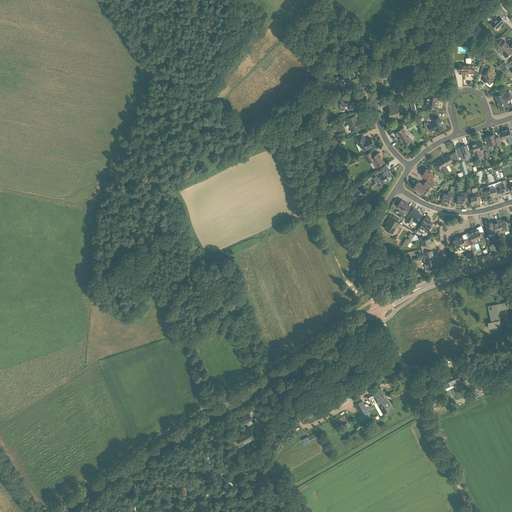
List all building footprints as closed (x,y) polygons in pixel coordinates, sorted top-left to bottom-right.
[(501,18),(505,15),(499,9),(496,12),(499,15),(491,23),(497,29),(504,21),(505,21),(501,18)] [(511,51),(511,49),(509,46),(509,47),(507,45),(508,45),(505,41),(503,43),(501,40),(494,46),(501,54),(503,53),(505,56),(508,53),(509,54),(511,51)] [(501,70),(507,64),(505,61),(499,67),(501,70)] [(472,63),(464,63),(458,63),(458,68),(460,68),(460,72),(461,72),(461,74),(468,74),(468,72),(472,72),(472,63)] [(496,73),(490,68),(484,74),(486,76),(483,80),(485,82),(486,80),(487,82),(486,83),(490,87),(493,83),(492,82),(494,80),(492,77),(496,73)] [(449,75),(446,71),(445,70),(436,79),(443,86),(451,79),(448,76),(449,75)] [(341,86),(351,83),(349,75),(339,78),(341,86)] [(404,83),(406,84),(407,77),(395,75),(392,91),(403,93),(404,83)] [(433,96),(434,92),(428,91),(426,107),(434,108),(435,104),(437,105),(438,99),(437,98),(437,96),(433,96)] [(496,96),(500,109),(508,107),(508,106),(511,105),(511,103),(511,101),(508,102),(507,100),(510,99),(508,92),(504,94),(504,93),(496,96)] [(352,100),(356,98),(355,94),(340,99),(342,105),(340,105),(341,110),(345,109),(349,108),(349,109),(354,108),(354,109),(355,109),(352,100)] [(398,103),(389,106),(389,110),(391,109),(392,111),(389,112),(390,118),(399,116),(398,108),(399,108),(398,103)] [(366,126),(363,118),(356,121),(355,116),(347,119),(352,132),(359,129),(359,128),(366,126)] [(439,117),(432,119),(433,122),(429,124),(428,122),(424,123),(425,127),(422,128),(424,131),(426,130),(426,131),(430,130),(431,131),(436,129),(436,130),(441,129),(441,127),(443,127),(441,121),(440,121),(439,117)] [(403,127),(395,132),(398,137),(399,137),(404,145),(412,140),(403,127)] [(511,135),(511,136),(510,130),(507,131),(507,129),(501,131),(503,139),(507,137),(509,144),(511,143),(511,135)] [(371,138),(366,141),(363,134),(355,137),(358,143),(356,144),(359,151),(363,149),(364,151),(375,146),(371,138)] [(499,136),(495,137),(494,134),(486,136),(489,145),(489,144),(490,147),(501,144),(501,143),(500,138),(499,136)] [(481,141),(472,144),(474,152),(475,152),(477,158),(484,156),(485,159),(489,158),(487,151),(485,145),(483,146),(481,141)] [(466,146),(458,148),(462,159),(469,156),(466,146)] [(379,152),(374,156),(371,152),(364,155),(369,163),(372,162),(376,167),(385,161),(379,152)] [(444,166),(453,161),(449,154),(436,161),(443,173),(447,171),(444,166)] [(388,172),(389,171),(388,170),(389,169),(386,165),(374,173),(377,176),(375,178),(378,182),(380,181),(382,185),(385,182),(390,179),(388,177),(391,175),(388,172)] [(425,182),(431,186),(435,181),(431,179),(434,174),(427,168),(422,175),(427,179),(425,182)] [(498,186),(499,188),(501,193),(503,192),(504,194),(507,193),(507,192),(510,191),(508,185),(506,179),(501,181),(502,185),(498,186)] [(431,186),(425,182),(423,184),(418,181),(415,184),(416,185),(414,189),(417,192),(418,191),(421,193),(424,189),(427,191),(431,186)] [(484,201),(490,199),(489,197),(492,196),(489,189),(489,185),(480,188),(484,201)] [(478,191),(477,187),(471,189),(473,193),(474,195),(469,197),(472,205),(479,203),(478,198),(480,197),(478,191)] [(502,195),(501,193),(499,188),(496,189),(495,187),(489,189),(492,196),(494,195),(495,197),(502,195)] [(454,192),(448,191),(447,194),(444,193),(442,201),(449,203),(450,198),(453,199),(454,192)] [(468,193),(461,193),(461,195),(457,195),(457,204),(464,204),(464,199),(468,199),(468,193)] [(410,207),(407,205),(408,204),(401,200),(397,206),(400,208),(398,212),(401,214),(401,216),(404,218),(410,207)] [(422,214),(416,211),(417,210),(414,208),(408,217),(406,220),(411,223),(413,220),(417,223),(422,214)] [(433,223),(429,221),(431,219),(430,218),(426,215),(416,233),(420,235),(421,233),(422,233),(427,232),(433,223)] [(396,226),(398,227),(400,223),(397,221),(390,217),(388,221),(389,222),(385,228),(392,233),(396,226)] [(498,219),(502,232),(505,231),(506,234),(509,233),(508,230),(509,230),(505,220),(502,221),(501,218),(498,219)] [(496,234),(502,232),(498,219),(495,220),(496,223),(493,224),(492,224),(495,232),(496,234)] [(492,224),(493,224),(492,221),(488,223),(487,220),(484,221),(487,230),(483,231),(486,237),(490,236),(489,233),(495,232),(492,224)] [(486,237),(483,231),(480,232),(479,229),(476,230),(475,229),(473,230),(477,238),(479,243),(487,240),(486,237)] [(470,244),(475,242),(474,240),(477,238),(473,230),(471,231),(471,232),(469,233),(470,237),(467,238),(470,244)] [(457,237),(463,250),(471,246),(470,244),(467,238),(464,239),(463,236),(460,237),(459,236),(457,237)] [(457,237),(455,238),(455,239),(453,240),(454,244),(451,245),(454,251),(455,251),(456,254),(463,251),(463,250),(457,237)] [(434,241),(431,241),(430,238),(420,240),(422,245),(421,245),(421,249),(435,246),(434,241)] [(434,255),(434,251),(436,251),(436,250),(435,246),(421,249),(422,252),(423,252),(424,257),(434,255)] [(426,263),(425,264),(426,270),(437,268),(436,264),(435,260),(438,259),(437,254),(434,255),(424,257),(423,257),(424,261),(425,261),(426,263)] [(489,309),(492,321),(489,322),(490,328),(501,325),(499,320),(498,320),(497,310),(508,308),(507,302),(492,305),(492,308),(492,307),(491,307),(491,309),(489,309)] [(446,376),(441,378),(445,386),(449,384),(450,385),(453,384),(460,380),(456,371),(448,374),(449,375),(446,376)] [(362,385),(358,387),(357,385),(353,387),(354,390),(355,389),(358,394),(364,390),(362,385)] [(381,388),(377,391),(372,394),(373,395),(368,397),(372,404),(377,402),(383,413),(392,408),(381,388)] [(354,396),(350,389),(346,392),(337,396),(341,403),(350,398),(354,396)] [(369,405),(368,404),(367,404),(366,404),(365,404),(363,400),(360,402),(355,404),(361,415),(366,412),(372,409),(369,405)] [(242,425),(252,419),(249,414),(239,419),(242,425)] [(249,429),(236,436),(241,445),(245,443),(246,445),(251,442),(250,440),(254,438),(249,429)] [(315,433),(309,436),(311,441),(318,438),(315,433)]
